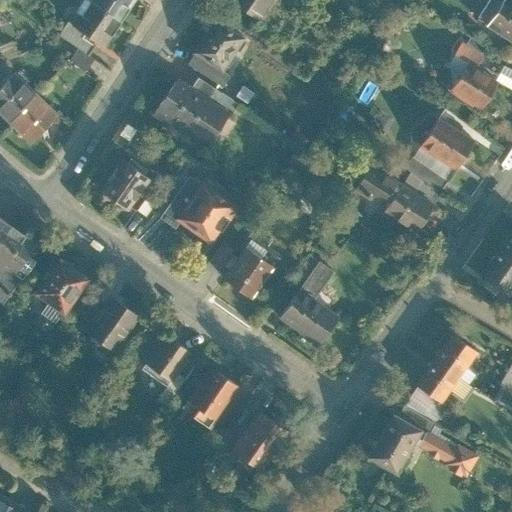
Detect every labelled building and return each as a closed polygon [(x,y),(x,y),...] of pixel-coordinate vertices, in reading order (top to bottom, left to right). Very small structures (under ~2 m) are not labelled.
[(94,0),(91,4),(122,25),(138,0),(94,0)] [(275,0),(229,0),(227,4),(261,24),(275,0)] [(511,0),(502,0),(485,28),(511,43),(511,0)] [(107,47),(122,25),(91,4),(76,25),(107,47)] [(244,38),(213,19),(190,55),(193,57),(220,74),(222,72),(244,38)] [(467,63),(475,68),(483,56),(462,43),(453,55),(467,63)] [(229,77),(222,72),(220,74),(193,57),(187,64),(223,88),(229,77)] [(475,68),(467,63),(448,93),(478,112),(497,82),(475,68)] [(0,89),(0,114),(11,124),(39,95),(16,73),(0,89)] [(190,88),(175,78),(152,113),(205,147),(228,113),(190,88)] [(196,78),(190,88),(228,113),(235,103),(196,78)] [(39,95),(11,124),(32,144),(60,114),(39,95)] [(474,141),(437,118),(418,148),(455,171),(474,141)] [(123,212),(147,177),(118,156),(94,191),(123,212)] [(407,173),(440,194),(447,181),(413,161),(407,173)] [(401,184),(369,164),(351,192),(415,233),(433,205),(401,184)] [(401,184),(433,205),(440,194),(407,173),(401,184)] [(171,220),(196,184),(187,177),(157,219),(173,229),(177,225),(171,220)] [(208,247),(235,208),(198,182),(196,184),(171,220),(177,225),(208,247)] [(0,245),(13,228),(0,218),(0,245)] [(13,228),(0,245),(0,303),(4,306),(33,263),(30,261),(39,248),(13,228)] [(511,230),(497,251),(511,261),(511,230)] [(249,300),(272,268),(245,248),(222,280),(249,300)] [(504,299),(511,288),(511,261),(497,251),(477,279),(504,299)] [(303,283),(318,263),(308,256),(294,276),(303,283)] [(66,318),(92,282),(61,260),(36,296),(66,318)] [(303,283),(277,320),(317,348),(339,317),(313,299),(331,272),(318,263),(303,283)] [(115,353),(141,318),(111,296),(101,311),(91,305),(77,326),(115,353)] [(193,355),(155,331),(142,350),(148,354),(142,362),(147,366),(143,370),(169,388),(179,376),(193,355)] [(451,333),(433,358),(461,377),(478,351),(451,333)] [(443,403),(461,377),(433,358),(416,384),(443,403)] [(511,364),(499,387),(511,393),(511,364)] [(215,422),(240,387),(211,367),(186,402),(215,422)] [(186,381),(179,376),(169,388),(161,401),(168,406),(186,381)] [(403,406),(395,420),(419,435),(426,438),(434,425),(403,406)] [(263,473),(290,433),(259,412),(232,453),(263,473)] [(394,478),(419,435),(395,420),(390,417),(365,461),(394,478)] [(224,456),(238,436),(227,429),(214,449),(224,456)] [(16,511),(19,507),(0,495),(0,511),(16,511)]
